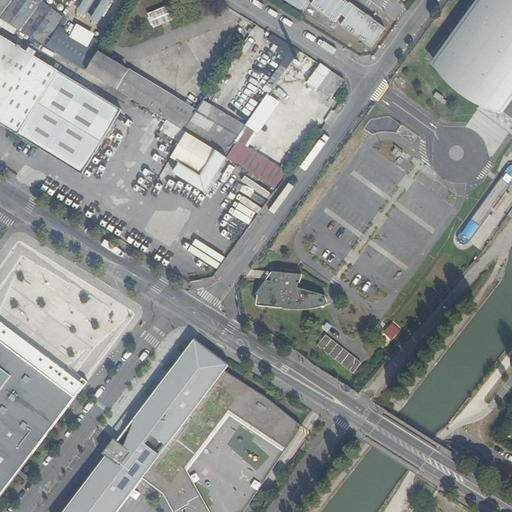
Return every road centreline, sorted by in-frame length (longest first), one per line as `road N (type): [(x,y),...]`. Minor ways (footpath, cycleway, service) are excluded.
road 1 (residential): [(202,309),(367,82)]
road 2 (residential): [(18,511),(171,307)]
road 3 (tertiary): [(171,307),(318,400),(351,411)]
road 4 (tertiary): [(351,411),(202,309)]
road 5 (unclassified): [(237,0),(367,82)]
road 6 (tertiary): [(11,200),(115,264)]
